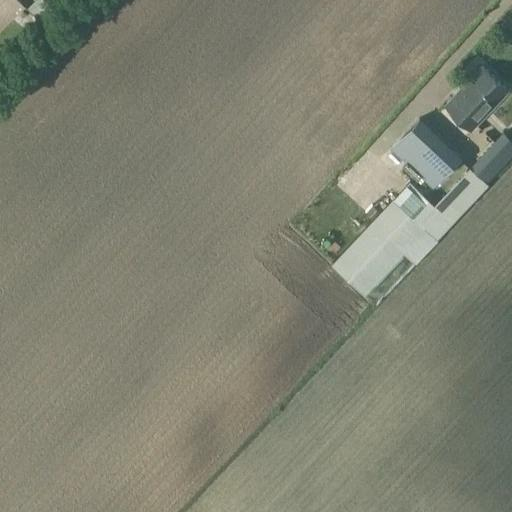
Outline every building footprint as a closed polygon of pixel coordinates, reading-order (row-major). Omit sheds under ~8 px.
[(408,78),(420,65),(408,54),(396,67),(408,78)] [(508,90),(480,64),(476,69),(473,66),(458,82),(462,85),(445,105),(472,130),(508,90)] [(420,115),(390,147),(433,186),(462,154),(420,115)] [(484,154),(499,168),(511,153),(511,140),(503,132),(484,154)] [(487,180),(499,168),(484,154),(473,166),(471,163),(434,204),(410,181),(339,257),(370,286),(402,251),(416,264),(461,213),(490,182),(487,180)]
